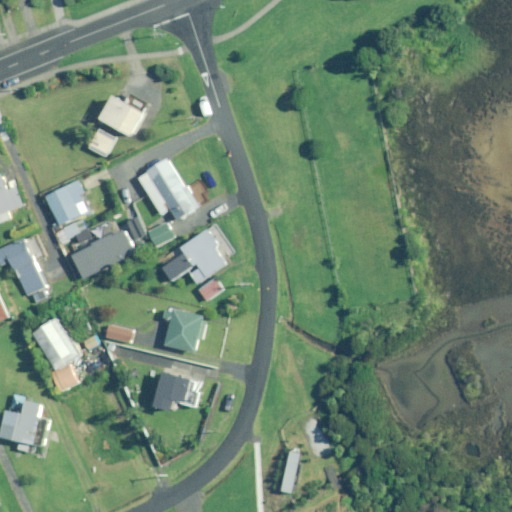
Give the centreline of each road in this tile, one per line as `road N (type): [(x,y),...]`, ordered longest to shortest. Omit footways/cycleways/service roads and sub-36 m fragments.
road 1 (residential): [(146,511),(206,473),(237,435),(252,399),(268,308),(256,207),(185,0)]
road 2 (residential): [(0,70),(174,0)]
